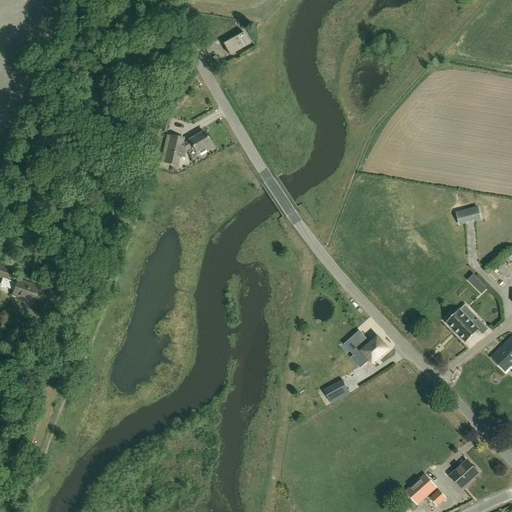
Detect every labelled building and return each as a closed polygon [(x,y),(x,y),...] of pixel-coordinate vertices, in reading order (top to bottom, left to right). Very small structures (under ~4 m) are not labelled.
[(230,55),(250,44),(244,33),(224,44),(230,55)] [(205,133),(190,141),(185,144),(183,144),(184,139),(172,136),(168,155),(167,155),(165,163),(177,166),(180,156),(184,157),(186,151),(193,146),(197,152),(197,153),(198,156),(201,156),(207,153),(207,152),(214,148),(205,133)] [(481,218),(478,208),(457,214),(459,223),(481,218)] [(498,270),(504,276),(511,269),(505,263),(498,270)] [(0,277),(10,281),(14,272),(0,266),(0,277)] [(38,287),(18,280),(13,295),(33,303),(38,287)] [(478,291),(482,294),(488,288),(485,285),(478,291)] [(488,329),(477,318),(473,323),(460,309),(453,315),(451,314),(446,319),(448,321),(446,322),(466,343),(478,330),(483,335),(488,329)] [(371,344),(369,342),(352,358),(361,368),(370,360),(373,363),(389,349),(378,337),(371,344)] [(511,338),(492,358),(507,373),(511,367),(511,338)] [(343,381),(324,392),(332,405),(350,394),(343,381)] [(451,476),(463,490),(470,483),(469,482),(479,473),(478,472),(478,470),(476,468),(474,468),(468,461),(451,476)] [(405,491),(418,506),(438,488),(425,474),(405,491)] [(438,507),(447,499),(439,490),(430,498),(438,507)]
